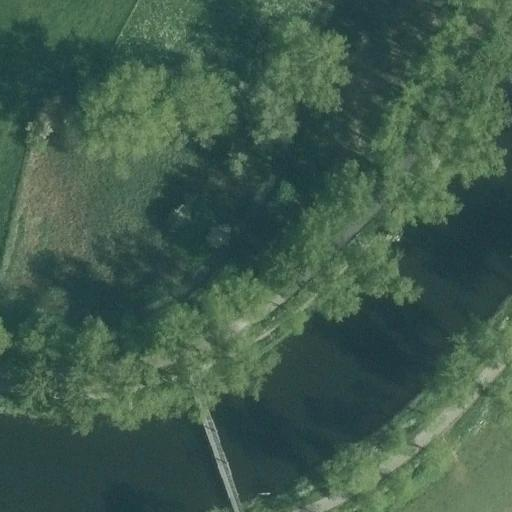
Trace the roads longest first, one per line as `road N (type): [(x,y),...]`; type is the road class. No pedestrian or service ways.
road 1 (unclassified): [(244,325),(305,277),(405,165),(487,0)]
road 2 (unclassified): [(309,511),(408,451),(511,348)]
road 3 (unclassified): [(244,325),(154,363),(0,372)]
